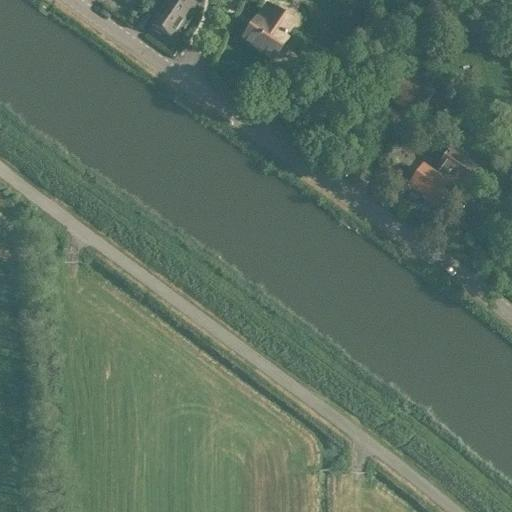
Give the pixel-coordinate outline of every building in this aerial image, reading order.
[(161,0),(148,19),(151,21),(152,25),(155,27),(158,27),(169,34),(177,21),(181,24),(190,11),(192,0),(161,0)] [(271,55),(284,36),(281,34),(291,19),(272,6),(270,9),(262,3),(254,15),(240,34),(265,50),(271,55)] [(435,81),(405,65),(389,97),(418,112),(435,81)] [(441,110),(434,121),(442,126),(449,115),(441,110)] [(406,183),(435,202),(449,183),(450,184),(455,175),(459,178),(472,186),(484,168),(471,160),(447,143),(429,169),(421,163),(406,183)]
